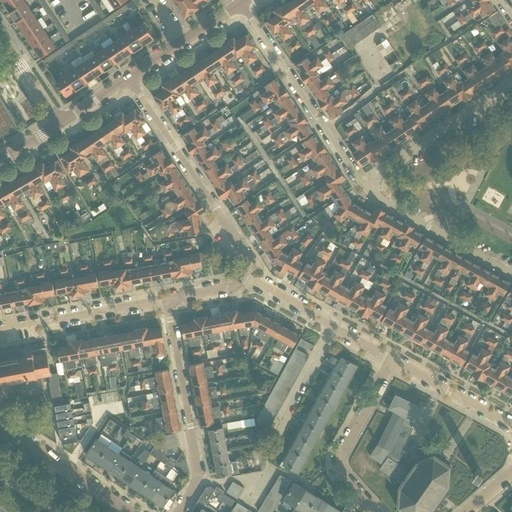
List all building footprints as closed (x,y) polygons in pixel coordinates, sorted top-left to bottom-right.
[(23,0),(8,0),(3,4),(9,13),(25,2),(23,0)] [(95,9),(99,7),(93,0),(90,0),(90,1),(95,9)] [(108,0),(114,9),(126,0),(108,0)] [(193,0),(172,0),(184,17),(198,8),(193,0)] [(302,0),(293,0),(291,2),(305,23),(310,19),(305,12),(309,9),(302,0)] [(316,0),(302,0),(309,9),(313,7),(318,14),(323,10),(316,0)] [(316,0),(323,10),(328,7),(323,0),(316,0)] [(473,4),(466,9),(469,14),(488,1),(489,0),(470,0),(473,4)] [(488,1),(469,14),(472,18),(480,14),(482,18),(495,10),(488,1)] [(25,2),(9,13),(15,22),(31,11),(25,2)] [(281,6),(281,7),(291,22),(295,19),(300,26),(305,23),(291,2),(282,8),(281,6)] [(352,3),(347,6),(351,12),(355,8),(352,3)] [(48,15),(51,13),(46,5),(43,7),(48,15)] [(347,6),(342,9),(346,15),(352,24),(357,21),(351,12),(347,6)] [(391,6),(378,14),(385,24),(398,16),(391,6)] [(276,16),(274,17),(288,38),(293,35),(286,25),(291,22),(281,7),(273,11),(276,16)] [(31,11),(15,22),(21,31),(37,20),(31,11)] [(503,20),(498,11),(488,18),(494,26),(503,20)] [(461,12),(455,16),(458,21),(464,17),(461,12)] [(332,13),(327,16),(327,17),(331,22),(336,18),(332,13)] [(54,24),(57,22),(52,14),(49,16),(54,24)] [(367,18),(341,35),(349,48),(381,27),(373,14),(367,18)] [(106,23),(113,18),(111,15),(104,20),(106,23)] [(327,16),(322,19),(326,25),(331,22),(327,17),(327,16)] [(288,38),(274,17),(265,23),(274,37),(279,34),(284,41),(288,38)] [(453,24),(450,26),(453,30),(454,30),(461,25),(467,21),(464,17),(458,21),(453,24)] [(37,20),(21,31),(27,40),(43,29),(47,26),(41,18),(37,20)] [(309,20),(305,23),(309,29),(312,34),(317,31),(313,25),(309,20)] [(143,45),(153,38),(148,31),(150,29),(145,21),(132,30),(143,45)] [(340,21),(334,25),(337,31),(344,27),(340,21)] [(96,30),(103,25),(101,22),(94,27),(96,30)] [(60,33),(63,31),(58,23),(55,25),(60,33)] [(305,23),(300,26),(304,32),(315,48),(320,45),(313,35),(312,34),(309,29),(305,23)] [(501,26),(496,29),(500,35),(504,32),(501,26)] [(43,29),(27,40),(33,49),(49,38),(43,29)] [(86,37),(93,32),(91,29),(84,33),(86,37)] [(496,29),(491,33),(495,38),(494,38),(494,39),(498,45),(498,44),(504,41),(500,35),(496,29)] [(134,51),(143,45),(132,30),(123,36),(134,51)] [(77,43),(84,38),(82,34),(75,39),(77,43)] [(248,34),(239,41),(253,62),(258,59),(253,51),(257,48),(248,34)] [(124,58),(134,51),(123,36),(113,42),(124,58)] [(49,38),(33,49),(40,58),(55,48),(49,38)] [(233,38),(226,43),(227,44),(237,58),(241,55),(248,65),(253,62),(239,41),(236,42),(233,38)] [(386,39),(376,46),(383,57),(393,50),(386,39)] [(67,49),(74,44),(72,41),(65,46),(67,49)] [(297,41),(292,44),(296,49),(301,46),(297,41)] [(484,41),(479,44),(483,49),(487,46),(484,41)] [(503,51),(499,54),(501,56),(510,70),(511,69),(511,52),(504,41),(498,44),(503,51)] [(114,65),(124,58),(113,42),(103,49),(114,65)] [(227,44),(218,51),(231,71),(232,72),(237,68),(232,61),(237,58),(227,44)] [(296,49),(292,44),(287,47),(291,52),(296,49)] [(479,44),(474,47),(478,52),(477,53),(481,58),(487,55),(483,49),(479,44)] [(57,56),(64,51),(62,48),(55,53),(57,56)] [(105,71),(114,65),(103,49),(94,55),(105,71)] [(329,50),(323,53),(326,58),(331,54),(329,50)] [(218,51),(208,57),(218,71),(222,68),(227,75),(232,72),(218,51)] [(491,52),(487,55),(501,76),(510,70),(510,71),(510,70),(501,56),(500,57),(498,58),(496,59),(491,52)] [(465,53),(461,56),(464,61),(469,58),(465,53)] [(48,62),(55,57),(53,54),(46,59),(48,62)] [(299,75),(300,76),(320,62),(317,57),(316,58),(313,54),(295,65),(301,74),(299,75)] [(326,58),(320,62),(324,67),(329,63),(335,59),(331,54),(326,58)] [(95,77),(105,71),(94,55),(84,62),(95,77)] [(333,73),(336,77),(342,73),(358,62),(353,55),(337,66),(339,69),(333,73)] [(486,65),(482,68),(492,82),(501,76),(487,55),(481,58),(486,65)] [(81,56),(71,63),(75,68),(85,84),(95,77),(85,62),(81,56)] [(456,59),(455,60),(459,65),(464,61),(461,56),(456,59)] [(208,57),(199,63),(213,84),(218,81),(213,74),(218,71),(208,57)] [(399,59),(389,65),(392,70),(402,64),(399,59)] [(300,76),(306,84),(319,75),(317,71),(324,67),(320,62),(300,76)] [(199,63),(189,70),(199,84),(203,80),(208,88),(213,84),(199,63)] [(445,64),(441,67),(443,70),(444,71),(444,72),(448,77),(452,75),(445,64)] [(473,64),(468,67),(482,88),(492,82),(482,68),(477,71),(473,64)] [(262,65),(257,68),(260,73),(265,70),(262,65)] [(436,70),(439,75),(444,72),(444,71),(443,70),(441,67),(436,70)] [(467,78),(464,81),(473,95),(482,88),(468,67),(463,71),(467,78)] [(76,90),(85,84),(75,68),(65,74),(76,90)] [(189,70),(180,76),(194,97),(199,94),(194,86),(199,84),(189,70)] [(342,73),(336,77),(340,82),(345,78),(342,73)] [(65,74),(55,81),(66,97),(76,90),(65,74)] [(240,74),(236,78),(239,83),(244,80),(240,74)] [(306,84),(312,93),(331,80),(328,75),(321,80),(319,77),(320,76),(319,75),(306,84),(306,85),(306,84)] [(452,75),(448,77),(463,99),(464,101),(473,95),(464,81),(462,79),(458,82),(453,75),(452,75)] [(194,97),(180,76),(170,82),(180,96),(184,93),(189,100),(194,97)] [(426,76),(423,79),(426,84),(430,90),(434,87),(426,76)] [(448,77),(443,81),(447,88),(444,91),(453,105),(460,100),(462,99),(463,99),(448,77)] [(239,83),(236,78),(231,81),(235,86),(239,83)] [(259,96),(262,101),(283,87),(283,86),(282,87),(276,79),(267,84),(263,87),(266,91),(259,96)] [(422,80),(417,83),(421,88),(426,84),(423,79),(422,80)] [(317,102),(318,102),(331,93),(331,92),(329,93),(327,90),(334,85),(331,80),(312,93),(318,102),(317,102)] [(170,81),(162,86),(165,90),(163,91),(177,112),(181,110),(182,109),(180,106),(184,103),(180,96),(170,82),(170,81)] [(347,89),(350,94),(356,90),(353,85),(347,89)] [(221,87),(217,90),(220,95),(225,92),(221,87)] [(273,101),(275,105),(289,96),(283,87),(262,101),(266,105),(273,101)] [(434,87),(430,90),(444,111),(453,105),(444,91),(439,94),(434,87)] [(408,88),(404,91),(408,97),(412,94),(408,88)] [(220,95),(217,90),(212,93),(216,98),(220,95)] [(356,90),(350,94),(353,99),(359,95),(356,90)] [(429,101),(426,103),(435,117),(444,111),(430,90),(424,94),(429,101)] [(177,112),(163,91),(153,98),(162,112),(167,108),(172,116),(177,112)] [(404,91),(398,94),(402,100),(408,97),(404,91)] [(318,102),(324,111),(344,97),(341,93),(334,97),(331,93),(318,102)] [(0,129),(15,121),(10,111),(9,110),(4,112),(0,104),(0,95),(0,94),(0,129)] [(273,113),(276,118),(295,105),(289,96),(275,105),(276,105),(277,105),(280,108),(273,113)] [(344,97),(324,111),(325,111),(331,119),(339,114),(343,111),(341,107),(348,102),(347,102),(344,97)] [(203,99),(198,103),(201,108),(206,105),(203,99)] [(416,99),(411,102),(426,123),(435,117),(426,103),(421,107),(416,99)] [(254,100),(249,103),(252,108),(257,104),(254,100)] [(411,113),(407,116),(409,118),(418,132),(427,126),(426,123),(411,102),(406,106),(411,113)] [(201,108),(198,103),(193,106),(197,111),(201,108)] [(392,103),(387,106),(389,109),(390,110),(391,111),(395,108),(395,107),(394,107),(392,103)] [(257,104),(252,108),(255,112),(260,109),(257,104)] [(287,122),(287,123),(288,122),(301,113),(300,113),(295,105),(276,118),(279,122),(286,117),(288,121),(287,122)] [(382,109),(386,114),(391,111),(390,110),(389,109),(387,106),(382,109)] [(137,109),(127,116),(141,137),(146,133),(151,130),(146,123),(137,109)] [(122,113),(115,118),(125,133),(130,130),(136,140),(141,137),(127,116),(125,117),(122,113)] [(283,131),(287,136),(306,123),(307,122),(301,113),(288,122),(287,123),(290,127),(283,131)] [(186,115),(181,118),(184,124),(185,123),(188,128),(198,122),(192,114),(187,117),(186,115)] [(399,114),(394,117),(409,138),(417,132),(418,132),(409,118),(407,119),(404,121),(399,114)] [(353,115),(344,121),(349,128),(354,125),(358,122),(357,120),(356,120),(353,115)] [(373,115),(369,118),(372,123),(377,120),(373,115)] [(261,120),(264,125),(270,121),(267,117),(261,120)] [(394,128),(390,130),(400,144),(409,138),(394,117),(389,120),(394,128)] [(115,119),(106,125),(120,147),(126,143),(121,136),(125,133),(115,118),(115,119)] [(181,118),(176,121),(180,127),(183,132),(188,128),(185,123),(184,124),(181,118)] [(270,121),(264,125),(268,130),(273,126),(279,122),(276,118),(270,121)] [(372,123),(368,118),(363,121),(367,126),(372,123)] [(377,120),(372,123),(376,129),(381,126),(377,120)] [(306,123),(287,136),(290,141),(291,140),(293,139),(297,136),(300,141),(303,138),(312,132),(307,125),(306,123)] [(218,124),(213,128),(216,133),(222,130),(218,124)] [(106,125),(97,132),(106,146),(111,143),(116,150),(114,151),(118,156),(120,155),(124,152),(120,147),(106,125)] [(354,125),(349,128),(353,134),(357,130),(354,125)] [(381,126),(376,129),(390,150),(400,144),(390,130),(386,133),(381,126)] [(182,135),(188,144),(188,145),(207,132),(204,127),(197,132),(194,127),(182,135)] [(353,134),(349,128),(344,131),(348,137),(353,134)] [(371,140),(370,140),(381,157),(382,157),(381,156),(390,150),(376,129),(371,133),(376,140),(372,142),(371,140)] [(97,132),(87,138),(101,159),(107,155),(102,148),(106,146),(97,132)] [(186,146),(192,155),(206,145),(204,141),(211,137),(207,132),(188,145),(188,144),(186,146)] [(272,139),(275,144),(281,140),(278,135),(272,139)] [(297,152),(300,157),(321,143),(319,144),(313,135),(305,140),(301,143),(304,147),(297,152)] [(361,136),(356,139),(370,161),(372,163),(381,157),(370,140),(366,143),(361,136)] [(77,143),(87,158),(92,155),(97,162),(101,159),(87,138),(78,144),(77,143)] [(145,142),(148,147),(149,147),(152,152),(161,146),(158,140),(153,143),(150,138),(145,142)] [(370,161),(356,139),(352,143),(357,150),(352,153),(361,167),(370,161)] [(281,140),(275,144),(278,148),(284,144),(281,140)] [(144,150),(148,147),(145,142),(140,145),(144,150)] [(72,151),(69,152),(84,174),(90,171),(83,161),(87,158),(77,143),(70,148),(72,151)] [(311,157),(313,161),(327,152),(321,143),(300,157),(303,162),(311,157)] [(228,144),(223,147),(226,153),(232,149),(228,144)] [(192,155),(198,164),(217,151),(214,146),(207,151),(205,147),(207,146),(206,145),(192,155)] [(129,149),(124,152),(128,158),(132,155),(129,149)] [(144,167),(148,172),(169,158),(169,157),(166,159),(161,150),(152,156),(149,158),(151,163),(144,167)] [(198,164),(204,173),(217,164),(214,160),(221,156),(217,151),(198,164)] [(84,174),(69,152),(60,159),(69,173),(75,169),(80,177),(84,174)] [(124,152),(120,155),(123,161),(128,158),(124,152)] [(310,169),(313,174),(332,161),(327,153),(327,152),(313,161),(314,162),(315,161),(317,165),(310,169)] [(286,160),(289,164),(295,161),(292,156),(286,160)] [(158,172),(161,176),(175,166),(169,158),(148,172),(151,177),(158,172)] [(58,160),(47,166),(60,188),(66,185),(61,178),(66,175),(58,160)] [(240,161),(235,165),(237,169),(243,166),(240,161)] [(295,161),(289,164),(292,169),(298,165),(295,161)] [(324,174),(326,178),(339,170),(339,169),(338,170),(332,161),(313,174),(316,179),(324,174)] [(110,162),(105,165),(109,170),(114,167),(110,162)] [(43,163),(35,167),(44,183),(49,180),(55,191),(60,188),(47,166),(45,167),(43,163)] [(204,173),(210,181),(229,169),(226,164),(219,169),(217,164),(204,173)] [(105,165),(101,168),(104,173),(109,170),(105,165)] [(158,184),(161,189),(180,176),(175,167),(175,166),(161,176),(161,177),(163,175),(166,179),(158,184)] [(36,169),(26,175),(39,197),(44,194),(40,186),(44,183),(35,167),(35,168),(36,169)] [(114,167),(109,170),(114,178),(119,175),(114,167)] [(216,191),(230,181),(228,182),(226,178),(233,173),(229,169),(210,181),(216,190),(216,191)] [(316,191),(320,196),(339,183),(345,179),(339,170),(326,178),(328,180),(326,182),(327,184),(316,191)] [(133,175),(136,180),(142,176),(139,171),(133,175)] [(249,175),(252,179),(258,175),(255,171),(249,175)] [(299,177),(302,181),(308,178),(305,173),(299,177)] [(26,175),(16,180),(25,195),(29,192),(34,200),(39,197),(26,175)] [(252,179),(247,183),(250,188),(255,184),(261,180),(258,175),(252,179)] [(142,176),(136,180),(139,184),(145,181),(142,176)] [(172,188),(175,193),(187,185),(180,176),(161,189),(165,193),(172,188)] [(92,177),(88,180),(92,185),(94,184),(96,183),(96,182),(93,177),(92,177)] [(216,191),(222,200),(247,183),(243,178),(233,185),(230,181),(216,191)] [(308,178),(302,181),(305,186),(311,182),(308,178)] [(16,180),(6,186),(19,208),(25,205),(20,198),(25,195),(16,180)] [(88,180),(83,183),(87,188),(88,188),(92,185),(88,180)] [(247,183),(222,200),(228,196),(234,205),(246,197),(243,192),(250,188),(247,183)] [(340,198),(346,194),(345,193),(339,183),(320,196),(323,200),(329,196),(332,200),(337,197),(339,196),(339,197),(340,198)] [(170,201),(173,206),(193,194),(187,185),(175,193),(177,196),(170,201)] [(6,186),(0,189),(0,197),(5,206),(10,203),(14,211),(19,208),(6,186)] [(147,192),(150,196),(156,192),(153,188),(147,192)] [(68,191),(64,194),(67,200),(72,197),(68,191)] [(263,195),(266,200),(272,196),(269,191),(263,195)] [(311,194),(305,198),(308,203),(314,199),(320,196),(316,191),(311,194)] [(156,192),(150,196),(153,201),(159,197),(156,192)] [(67,200),(64,194),(58,197),(62,203),(67,200)] [(184,206),(187,210),(199,202),(199,201),(198,202),(193,194),(173,206),(177,211),(184,206)] [(337,197),(332,200),(333,201),(338,208),(332,215),(336,219),(352,202),(346,194),(340,198),(339,197),(339,196),(337,197)] [(272,196),(266,200),(269,204),(275,200),(272,196)] [(235,208),(241,216),(261,204),(257,199),(250,204),(247,199),(235,208)] [(314,199),(308,203),(311,208),(317,204),(314,199)] [(47,200),(42,203),(45,208),(50,205),(47,200)] [(176,221),(169,224),(172,230),(178,227),(200,223),(199,215),(205,211),(199,202),(187,210),(185,211),(190,218),(176,221)] [(359,215),(363,209),(352,202),(336,219),(341,222),(347,216),(354,220),(356,216),(357,214),(359,215)] [(42,203),(37,205),(40,211),(45,208),(42,203)] [(241,216),(247,225),(259,217),(257,213),(264,208),(261,204),(241,216)] [(25,205),(19,208),(23,214),(26,220),(31,217),(28,211),(25,205)] [(159,210),(162,214),(168,210),(165,206),(159,210)] [(372,225),(377,228),(385,212),(376,207),(372,214),(361,234),(366,237),(372,225)] [(275,213),(269,217),(272,221),(278,218),(284,214),(280,209),(274,213),(275,213)] [(359,215),(357,214),(356,216),(354,220),(360,224),(356,231),(361,234),(372,214),(363,209),(359,215)] [(168,210),(162,214),(165,219),(171,215),(168,210)] [(278,218),(272,221),(276,226),(281,222),(287,218),(291,215),(289,211),(288,211),(288,210),(284,214),(278,218)] [(379,236),(383,238),(394,218),(385,213),(386,213),(385,212),(377,228),(378,228),(379,226),(383,228),(379,236)] [(18,217),(21,223),(26,220),(23,214),(18,217)] [(247,225),(253,234),(272,221),(269,216),(262,221),(259,217),(247,225)] [(396,237),(404,223),(394,218),(383,238),(389,241),(393,234),(396,236),(396,237)] [(323,225),(327,229),(332,224),(328,220),(323,225)] [(253,234),(259,243),(271,235),(269,230),(275,226),(272,221),(253,234)] [(8,223),(3,226),(6,231),(11,228),(8,223)] [(200,223),(178,227),(179,233),(187,231),(188,236),(202,233),(200,223)] [(397,247),(402,250),(413,228),(404,223),(396,237),(401,240),(397,247)] [(164,228),(150,235),(151,238),(166,232),(172,230),(169,224),(164,227),(164,228)] [(332,224),(327,229),(331,232),(336,227),(332,224)] [(413,228),(402,250),(407,252),(411,245),(415,248),(422,235),(413,230),(414,228),(413,228)] [(259,243),(265,252),(284,239),(281,234),(274,239),(271,235),(259,243)] [(308,235),(300,243),(302,245),(310,237),(308,235)] [(375,241),(372,248),(377,250),(380,244),(383,238),(379,236),(376,241),(375,241)] [(419,259),(423,262),(435,242),(425,236),(418,249),(423,252),(419,259)] [(310,237),(302,245),(305,247),(312,239),(311,238),(310,237)] [(353,237),(350,243),(355,245),(358,240),(353,237)] [(67,238),(58,243),(59,248),(69,244),(67,238)] [(265,252),(275,267),(283,253),(284,252),(283,252),(281,248),(287,244),(284,239),(265,252)] [(433,257),(437,259),(444,247),(435,242),(423,262),(429,265),(433,257)] [(380,244),(377,250),(382,253),(385,247),(380,244)] [(191,245),(187,246),(191,270),(201,268),(199,253),(191,255),(190,250),(192,250),(191,245)] [(187,258),(179,259),(182,276),(188,275),(188,273),(192,272),(191,270),(187,246),(182,247),(183,252),(185,251),(187,258)] [(322,246),(319,252),(324,255),(327,249),(322,246)] [(285,273),(286,271),(297,250),(292,247),(288,254),(284,252),(283,253),(275,267),(275,268),(285,273)] [(437,270),(442,272),(453,252),(444,247),(437,259),(442,262),(437,270)] [(327,249),(324,255),(329,258),(332,251),(327,249)] [(172,250),(167,251),(167,253),(172,276),(175,275),(175,277),(182,276),(179,259),(171,261),(170,256),(173,255),(172,250)] [(297,250),(286,271),(296,276),(303,263),(298,260),(302,253),(297,250)] [(398,256),(395,262),(400,265),(403,259),(407,252),(402,250),(398,256)] [(451,268),(455,270),(456,270),(463,257),(453,252),(442,272),(447,275),(451,268)] [(166,262),(159,263),(162,278),(172,276),(167,253),(162,254),(163,259),(165,258),(166,262)] [(152,255),(147,256),(147,257),(152,280),(162,278),(159,263),(151,264),(151,260),(153,260),(152,255)] [(146,265),(139,267),(139,268),(142,282),(152,280),(147,257),(147,256),(143,257),(144,262),(146,261),(146,265)] [(307,285),(321,260),(315,257),(311,265),(306,263),(299,277),(308,283),(307,285)] [(461,273),(465,275),(472,262),(463,257),(456,270),(455,270),(451,277),(457,280),(461,273)] [(132,258),(127,259),(127,260),(132,284),(142,282),(139,268),(139,267),(132,268),(131,263),(133,263),(132,258)] [(337,265),(343,268),(346,261),(340,258),(337,265)] [(386,267),(390,270),(391,270),(395,262),(390,259),(390,261),(386,267)] [(107,261),(112,287),(115,287),(116,288),(122,287),(119,270),(111,272),(110,266),(112,265),(111,260),(107,261)] [(126,269),(119,270),(122,287),(129,286),(128,284),(132,284),(127,260),(122,261),(123,266),(126,266),(126,269)] [(307,285),(317,291),(318,290),(327,273),(322,270),(326,263),(321,260),(307,285)] [(111,287),(112,287),(107,261),(102,262),(103,267),(105,267),(106,272),(98,273),(101,287),(111,285),(111,287)] [(343,268),(340,273),(345,276),(347,270),(348,270),(351,264),(346,261),(343,268)] [(466,285),(470,288),(481,268),(472,262),(465,275),(470,278),(466,285)] [(83,278),(75,279),(78,295),(85,294),(85,292),(88,292),(83,265),(79,266),(79,271),(82,271),(83,278)] [(88,265),(83,265),(88,292),(89,292),(88,289),(98,287),(95,273),(87,275),(86,270),(89,270),(88,265)] [(366,273),(362,279),(367,282),(374,269),(370,266),(366,273)] [(63,269),(68,296),(72,295),(72,297),(78,295),(75,279),(68,281),(67,274),(69,273),(68,268),(63,269)] [(480,283),(484,286),(491,273),(481,268),(470,288),(476,291),(480,283)] [(68,296),(63,269),(59,270),(59,275),(62,275),(62,279),(55,281),(57,295),(67,293),(68,296)] [(318,290),(327,296),(340,273),(334,270),(330,278),(326,276),(327,274),(327,273),(318,290)] [(357,276),(354,281),(360,284),(362,279),(366,273),(361,270),(357,276)] [(44,273),(40,274),(44,300),(45,300),(44,297),(54,295),(52,281),(44,283),(43,278),(45,278),(44,273)] [(327,296),(337,301),(346,286),(341,284),(345,276),(340,273),(327,296)] [(384,273),(378,284),(384,287),(387,282),(390,276),(384,273)] [(484,295),(489,298),(500,278),(491,273),(484,286),(488,288),(484,295)] [(39,286),(32,287),(35,304),(41,302),(41,301),(44,300),(40,274),(35,275),(36,280),(38,279),(39,286)] [(430,281),(436,284),(439,278),(434,275),(430,281)] [(489,298),(494,301),(498,293),(503,296),(505,292),(510,283),(500,278),(489,298)] [(24,279),(20,280),(24,304),(28,303),(28,305),(35,304),(32,287),(24,289),(23,285),(25,285),(24,279)] [(20,280),(15,281),(16,286),(18,286),(19,290),(10,292),(9,292),(10,298),(11,298),(12,297),(14,306),(24,304),(20,280)] [(337,301),(347,307),(360,284),(354,281),(350,289),(346,286),(337,301)] [(0,283),(0,303),(1,308),(11,306),(12,306),(14,306),(12,297),(11,298),(10,298),(9,292),(0,294),(0,293),(0,289),(2,289),(1,284),(0,283)] [(448,283),(445,289),(450,292),(453,286),(448,283)] [(360,284),(347,307),(356,311),(357,312),(365,297),(361,295),(365,287),(360,284)] [(357,313),(367,318),(381,293),(375,290),(371,297),(367,295),(365,297),(357,312),(357,313)] [(404,291),(402,297),(407,300),(410,294),(404,291)] [(381,293),(367,318),(369,315),(379,321),(387,306),(382,303),(386,296),(381,293)] [(381,322),(391,328),(404,305),(398,302),(394,310),(389,307),(381,322)] [(391,328),(401,333),(409,319),(405,316),(409,308),(404,305),(391,328)] [(426,311),(424,316),(429,319),(431,314),(435,308),(430,305),(427,310),(426,311)] [(246,335),(244,327),(242,314),(241,312),(237,312),(237,311),(231,312),(234,329),(239,328),(240,336),(246,335)] [(254,325),(255,326),(261,314),(256,311),(242,314),(244,327),(254,325)] [(225,315),(221,316),(223,331),(225,338),(231,337),(229,330),(234,329),(231,312),(224,313),(225,315)] [(401,333),(411,339),(424,316),(418,313),(414,321),(409,319),(401,333)] [(441,319),(438,324),(444,327),(447,322),(450,316),(444,313),(441,319)] [(503,313),(500,319),(505,322),(508,316),(503,313)] [(252,335),(259,339),(270,319),(261,314),(255,326),(251,332),(254,333),(252,335)] [(219,332),(223,331),(221,316),(211,318),(215,340),(220,339),(219,332)] [(411,339),(421,344),(429,330),(425,327),(429,319),(424,316),(411,339)] [(210,341),(215,340),(211,318),(207,318),(207,317),(201,318),(204,335),(209,334),(210,341)] [(195,321),(191,321),(191,323),(195,344),(195,346),(201,345),(199,336),(204,335),(201,318),(194,319),(195,321)] [(270,334),(274,337),(281,325),(270,319),(259,339),(266,342),(270,334)] [(191,323),(181,325),(183,337),(188,336),(190,344),(190,346),(195,346),(195,344),(191,323)] [(421,344),(431,350),(444,327),(438,324),(434,332),(429,330),(421,344)] [(274,347),(279,350),(290,330),(281,325),(274,337),(279,339),(274,347)] [(431,350),(441,355),(449,340),(444,338),(449,330),(444,327),(431,350)] [(146,328),(140,329),(143,346),(148,345),(150,354),(154,353),(155,353),(151,331),(151,329),(147,329),(146,328)] [(134,332),(130,333),(135,357),(141,356),(139,347),(143,346),(140,329),(134,330),(134,332)] [(161,329),(151,331),(156,357),(166,355),(163,341),(164,341),(161,329)] [(290,330),(279,350),(284,352),(284,351),(288,344),(293,347),(294,345),(299,335),(290,330)] [(120,335),(122,342),(120,342),(119,343),(120,350),(122,350),(128,349),(130,358),(135,357),(130,333),(120,335)] [(119,335),(117,335),(107,337),(112,361),(117,360),(115,351),(120,350),(119,343),(120,342),(122,342),(120,335),(119,335)] [(441,355),(451,360),(464,338),(458,335),(454,343),(449,340),(441,355)] [(107,337),(97,339),(100,354),(102,367),(108,366),(112,365),(112,361),(107,337)] [(464,338),(451,360),(462,366),(470,351),(464,349),(469,341),(464,338)] [(97,339),(87,341),(92,365),(97,364),(95,355),(100,354),(97,339)] [(301,339),(298,344),(311,351),(314,346),(301,339)] [(83,340),(77,341),(80,358),(85,357),(87,366),(92,365),(87,341),(83,342),(83,340)] [(70,344),(67,345),(71,369),(76,368),(75,359),(80,358),(77,341),(70,342),(70,344)] [(67,347),(57,348),(59,358),(59,362),(65,361),(66,370),(71,369),(67,345),(66,345),(67,347)] [(472,376),(473,376),(487,351),(481,348),(477,356),(472,353),(464,368),(474,373),(472,376)] [(0,384),(48,375),(50,375),(50,374),(45,349),(31,351),(23,352),(24,359),(0,363),(0,384)] [(293,354),(304,360),(306,361),(309,356),(295,349),(293,354)] [(506,350),(503,355),(508,358),(511,353),(506,350)] [(473,376),(483,381),(492,364),(488,361),(492,353),(487,351),(473,376)] [(293,354),(290,359),(301,365),(304,360),(293,354)] [(141,356),(135,357),(136,361),(137,366),(138,372),(148,370),(147,367),(142,368),(140,360),(141,360),(141,356)] [(329,361),(335,364),(338,359),(332,356),(329,361)] [(293,447),(290,446),(286,453),(288,454),(283,464),(298,472),(356,366),(341,358),(336,368),(334,366),(330,374),(332,375),(322,394),(319,393),(315,400),(317,402),(307,420),(305,419),(300,427),(303,428),(293,447)] [(274,359),(268,370),(277,375),(283,365),(274,359)] [(290,359),(287,364),(298,370),(301,365),(290,359)] [(483,381),(493,386),(505,364),(500,361),(496,368),(492,366),(493,364),(492,364),(483,381),(483,382),(483,381)] [(189,365),(190,376),(213,371),(212,366),(204,368),(203,363),(189,365)] [(287,364),(284,370),(295,376),(298,370),(287,364)] [(493,386),(503,392),(511,377),(506,374),(510,366),(505,364),(493,386)] [(156,377),(148,379),(149,384),(171,379),(169,369),(159,371),(155,372),(155,376),(155,377),(156,377)] [(284,370),(281,375),(292,381),(295,376),(284,370)] [(190,376),(192,386),(207,383),(206,378),(214,377),(213,371),(190,376)] [(281,375),(278,380),(289,386),(292,381),(281,375)] [(503,392),(511,396),(511,377),(503,392)] [(157,387),(158,392),(173,389),(171,379),(149,384),(150,389),(157,387)] [(278,380),(275,386),(286,392),(289,386),(278,380)] [(81,382),(75,383),(77,396),(77,397),(77,399),(84,398),(83,396),(81,382)] [(192,386),(194,396),(216,392),(217,391),(216,386),(207,388),(207,383),(192,386)] [(275,386),(272,391),(283,397),(286,392),(275,386)] [(151,398),(152,404),(175,399),(173,389),(158,392),(152,393),(153,398),(151,398)] [(216,392),(194,396),(196,406),(210,403),(209,398),(218,397),(217,391),(216,392)] [(272,391),(269,396),(281,402),(283,397),(272,391)] [(61,394),(53,396),(55,406),(63,404),(61,394)] [(395,483),(396,482),(397,481),(401,484),(398,488),(397,508),(402,511),(430,511),(432,511),(439,501),(441,502),(442,500),(443,498),(442,497),(449,487),(450,467),(444,462),(445,461),(443,459),(441,458),(440,460),(433,455),(418,462),(402,451),(400,451),(411,429),(412,429),(415,423),(422,409),(413,404),(395,395),(388,409),(396,413),(393,419),(391,418),(374,448),(369,456),(381,464),(381,463),(383,464),(381,467),(380,468),(380,469),(380,470),(381,471),(391,482),(391,483),(392,483),(393,483),(394,483),(395,483)] [(269,396),(267,402),(278,408),(281,402),(269,396)] [(161,407),(162,412),(176,410),(175,399),(152,404),(153,409),(161,407)] [(267,402),(264,407),(275,413),(278,408),(267,402)] [(55,406),(54,406),(56,413),(71,410),(70,403),(63,404),(55,406)] [(196,406),(198,416),(220,412),(219,406),(211,408),(210,403),(196,406)] [(264,407),(261,412),(272,418),(275,413),(264,407)] [(71,410),(56,413),(57,421),(73,418),(71,410)] [(155,419),(156,424),(178,420),(176,410),(162,412),(163,417),(155,419)] [(220,412),(198,416),(200,426),(210,424),(214,423),(221,422),(220,417),(221,417),(220,412)] [(261,412),(258,417),(269,424),(272,418),(261,412)] [(269,424),(258,417),(255,423),(266,429),(269,424)] [(73,418),(57,421),(59,428),(74,425),(73,418)] [(252,419),(241,421),(242,427),(253,425),(252,419)] [(110,420),(106,425),(111,429),(115,424),(110,420)] [(178,420),(156,424),(157,429),(165,428),(166,433),(180,430),(178,420)] [(241,421),(229,423),(230,429),(242,427),(241,421)] [(74,425),(59,428),(60,436),(76,433),(74,425)] [(209,431),(211,442),(226,440),(223,428),(209,431)] [(126,431),(122,436),(123,437),(128,440),(132,434),(127,431),(126,431)] [(76,433),(60,436),(61,444),(73,441),(74,446),(78,445),(81,441),(81,440),(77,440),(76,433)] [(132,434),(128,440),(133,443),(137,438),(132,434)] [(162,436),(163,442),(176,440),(175,434),(162,436)] [(161,437),(153,448),(159,452),(164,444),(163,442),(162,436),(161,437)] [(86,455),(97,463),(108,447),(96,439),(91,447),(86,455)] [(164,444),(165,448),(177,446),(176,440),(163,442),(164,444)] [(211,442),(213,453),(228,451),(226,440),(211,442)] [(165,448),(164,444),(159,452),(155,458),(161,461),(165,456),(166,454),(165,448)] [(177,446),(165,448),(166,454),(178,452),(177,446)] [(97,463),(108,470),(118,454),(108,447),(97,463)] [(151,453),(150,454),(155,458),(159,452),(153,448),(150,453),(151,453)] [(129,461),(119,477),(129,484),(140,469),(150,454),(151,453),(145,450),(137,458),(140,460),(135,465),(129,461)] [(118,454),(108,470),(119,477),(129,461),(131,458),(121,451),(118,454)] [(213,453),(215,465),(230,462),(228,451),(213,453)] [(186,458),(181,453),(175,463),(180,467),(185,459),(186,459),(186,458)] [(166,465),(169,459),(165,456),(161,461),(166,465)] [(171,468),(165,478),(170,481),(176,472),(186,479),(188,476),(188,475),(188,474),(188,473),(188,472),(186,459),(180,467),(175,463),(171,468)] [(166,465),(171,468),(175,463),(169,459),(166,465)] [(230,462),(215,465),(218,477),(227,475),(232,474),(238,473),(236,461),(230,462)] [(129,484),(140,491),(151,476),(140,469),(129,484)] [(472,474),(477,478),(478,477),(477,476),(479,473),(480,473),(481,472),(476,469),(475,470),(473,473),(472,474)] [(280,475),(277,481),(287,487),(291,482),(280,475)] [(140,491),(151,499),(161,483),(151,476),(140,491)] [(277,481),(273,486),(284,492),(287,487),(277,481)] [(229,487),(240,494),(244,489),(232,482),(229,487)] [(161,483),(151,499),(162,506),(168,497),(173,501),(177,494),(172,491),(168,487),(161,483)] [(284,500),(295,507),(305,490),(294,484),(284,500)] [(273,486),(270,491),(281,498),(284,492),(273,486)] [(206,487),(191,511),(215,511),(216,511),(205,505),(214,490),(210,487),(206,487)] [(240,494),(229,487),(226,493),(237,499),(240,494)] [(295,507),(304,511),(307,511),(316,497),(305,490),(295,507)] [(270,491),(267,496),(278,503),(281,498),(270,491)] [(216,498),(222,502),(225,496),(220,493),(216,498)] [(225,496),(222,502),(227,505),(231,500),(225,496)] [(267,496),(264,501),(275,508),(278,503),(267,496)] [(307,511),(322,511),(327,504),(316,497),(307,511)] [(264,501),(261,507),(269,511),(272,511),(275,508),(264,501)] [(237,503),(232,511),(240,511),(243,507),(237,503)]
